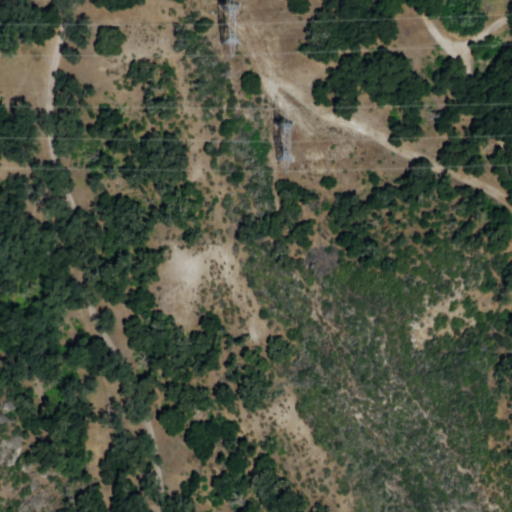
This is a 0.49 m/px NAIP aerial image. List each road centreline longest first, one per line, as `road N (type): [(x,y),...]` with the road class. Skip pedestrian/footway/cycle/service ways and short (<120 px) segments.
road 1 (residential): [(149,511),(126,393),(76,303),(66,217),(37,141),(40,60),(59,0)]
road 2 (residential): [(401,0),(511,171)]
